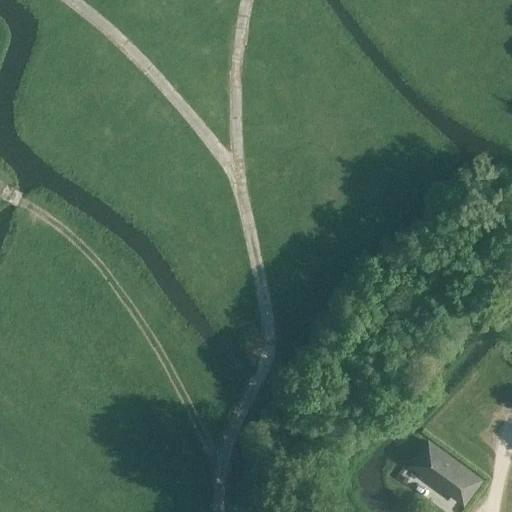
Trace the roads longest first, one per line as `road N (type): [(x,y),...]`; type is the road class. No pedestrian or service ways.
road 1 (track): [(220,511),(231,428),(264,341),(236,174),(112,24),(76,0)]
road 2 (track): [(221,469),(115,280),(0,187)]
road 3 (track): [(236,174),(235,109),(251,0)]
